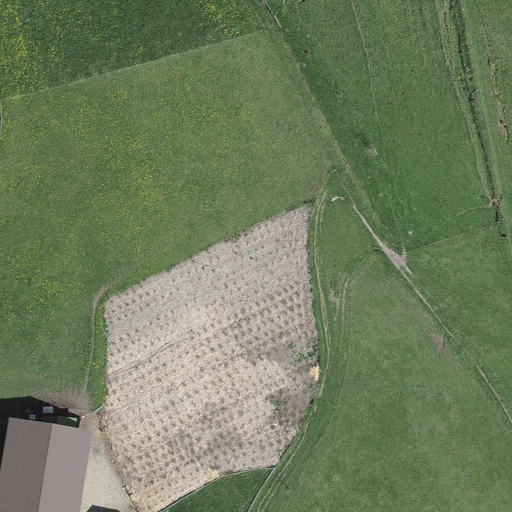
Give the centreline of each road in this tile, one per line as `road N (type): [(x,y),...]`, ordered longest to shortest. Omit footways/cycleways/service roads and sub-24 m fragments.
road 1 (track): [(511,421),(351,197),(242,0)]
road 2 (track): [(256,511),(301,444),(323,386),(328,337),(312,213),(321,200),(351,197)]
